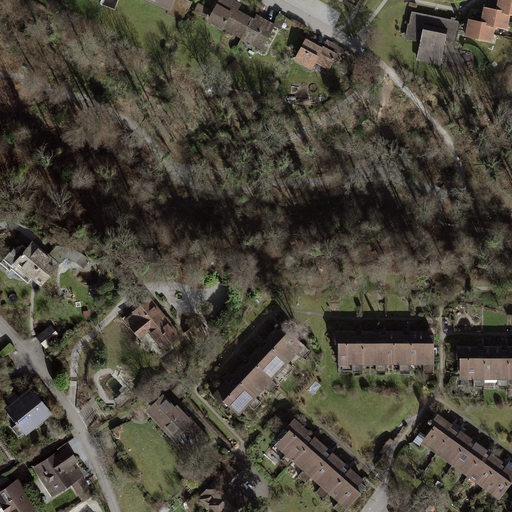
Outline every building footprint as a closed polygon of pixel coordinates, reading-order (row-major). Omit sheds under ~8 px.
[(140,0),(180,17),(185,16),(192,2),(185,0),(140,0)] [(234,0),(218,0),(208,20),(263,49),(276,24),(257,15),(256,18),(239,9),(242,4),(234,0)] [(511,16),(511,0),(495,0),(493,9),(499,10),(499,14),(508,16),(511,16)] [(499,10),(493,9),(481,7),(478,22),(483,23),(483,26),(492,28),(506,30),(508,16),(499,14),(499,10)] [(410,12),(405,40),(420,43),(416,61),(445,67),(448,51),(453,52),(460,22),(410,12)] [(483,23),(478,22),(466,19),(462,37),(490,42),(492,28),(483,26),(483,23)] [(337,55),(306,39),(295,61),(312,70),(316,63),(329,70),(337,55)] [(32,243),(14,264),(41,286),(66,258),(83,268),(89,260),(58,244),(49,256),(32,243)] [(135,313),(125,320),(140,339),(148,332),(163,350),(182,334),(150,295),(132,310),(135,313)] [(50,325),(37,336),(46,348),(60,336),(50,325)] [(265,338),(273,346),(289,361),(298,351),(303,356),(311,348),(290,328),(286,333),(278,325),(265,338)] [(365,362),(364,333),(358,334),(358,329),(337,329),(337,341),(341,341),(340,362),(356,362),(356,369),(364,369),(365,362)] [(364,333),(365,362),(377,362),(378,370),(387,370),(387,367),(386,334),(364,333)] [(410,374),(410,367),(409,333),(386,334),(387,367),(399,367),(399,375),(410,374)] [(427,333),(409,333),(410,367),(423,367),(423,373),(433,373),(432,337),(427,337),(427,333)] [(249,356),(256,363),(273,379),(283,369),(287,373),(294,365),(289,361),(273,346),(269,351),(261,343),(249,356)] [(482,349),(483,382),(498,382),(498,389),(507,389),(507,382),(507,348),(482,349)] [(482,349),(455,349),(455,362),(458,362),(458,382),(474,382),(474,388),(483,388),(483,382),(482,349)] [(232,374),(240,381),(257,396),(266,386),(271,391),(278,383),(273,379),(256,363),(252,368),(244,360),(232,374)] [(228,378),(213,393),(223,402),(225,400),(239,415),(251,403),(256,408),(262,402),(257,396),(240,381),(235,385),(228,378)] [(31,390),(7,408),(26,433),(50,415),(31,390)] [(163,392),(145,409),(175,440),(184,431),(201,449),(212,439),(178,403),(176,405),(163,392)] [(433,428),(420,444),(435,455),(455,428),(437,416),(430,426),(433,428)] [(294,424),(273,448),(292,464),(312,439),(294,424)] [(471,440),(455,428),(435,455),(452,466),(471,440)] [(330,454),(312,439),(292,464),(309,478),(330,454)] [(489,453),(471,440),(452,466),(470,480),(489,453)] [(58,451),(34,467),(53,496),(70,485),(81,502),(94,494),(74,464),(78,461),(69,447),(59,453),(58,451)] [(504,463),(489,453),(470,480),(485,491),(504,463)] [(349,470),(330,454),(309,478),(328,494),(349,470)] [(229,461),(201,492),(223,511),(240,511),(252,500),(237,487),(247,477),(229,461)] [(511,468),(504,463),(485,491),(499,501),(510,485),(511,485),(511,468)] [(366,485),(349,470),(328,494),(345,509),(366,485)] [(6,475),(0,478),(0,508),(2,511),(32,511),(40,507),(20,477),(12,483),(6,475)] [(434,511),(433,511),(436,507),(425,499),(415,511),(434,511)]
